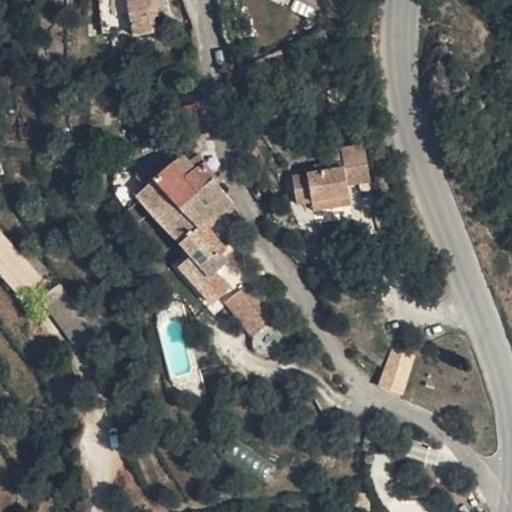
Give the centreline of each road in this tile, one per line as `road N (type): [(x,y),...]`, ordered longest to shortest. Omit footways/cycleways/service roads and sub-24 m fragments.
road 1 (residential): [(511,494),(438,431),(353,382),(273,254),(218,118),(209,0)]
road 2 (tertiary): [(405,0),(400,35),(411,131),(511,406)]
